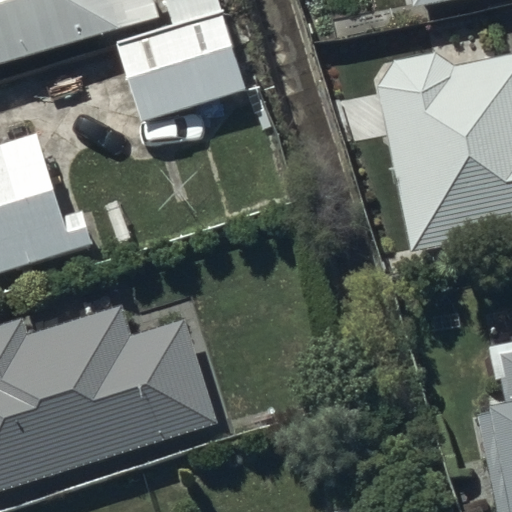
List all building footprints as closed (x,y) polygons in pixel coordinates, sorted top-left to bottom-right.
[(0,0),(0,61),(161,13),(156,0),(0,0)] [(124,44),(145,117),(253,80),(227,8),(124,44)] [(511,228),(511,51),(458,64),(437,50),(396,58),(379,85),(411,248),(511,228)] [(0,269),(96,238),(87,207),(66,213),(42,132),(0,143),(0,269)] [(0,487),(223,419),(187,320),(132,335),(124,306),(32,332),(28,317),(0,325),(0,487)] [(511,511),(511,338),(488,345),(496,378),(502,377),(506,395),(491,399),(493,406),(472,411),(496,511),(511,511)] [(396,511),(389,490),(338,508),(338,511),(396,511)]
